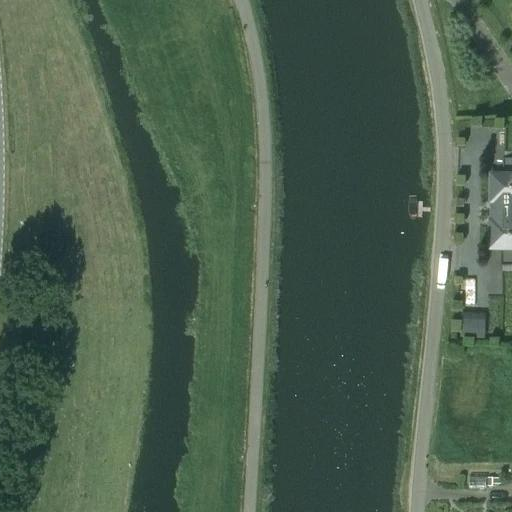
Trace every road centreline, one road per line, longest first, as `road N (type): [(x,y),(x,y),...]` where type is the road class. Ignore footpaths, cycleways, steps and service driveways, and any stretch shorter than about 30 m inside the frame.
road 1 (unclassified): [(415,511),(443,181),(442,124),(418,0)]
road 2 (unclassified): [(249,511),(264,148),(255,55),(239,0)]
